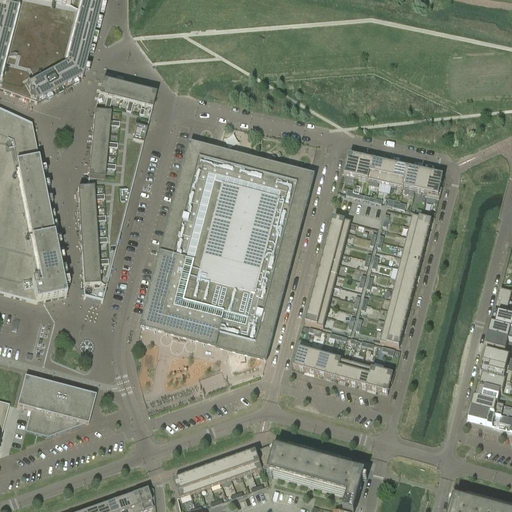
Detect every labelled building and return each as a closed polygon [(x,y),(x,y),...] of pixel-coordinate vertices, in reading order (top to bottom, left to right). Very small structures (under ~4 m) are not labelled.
[(0,0),(0,92),(22,100),(36,106),(73,85),(82,81),(99,15),(100,0),(0,0)] [(155,98),(135,93),(102,84),(93,116),(86,199),(76,199),(83,300),(102,304),(142,150),(151,114),(155,100),(155,98)] [(0,296),(35,305),(44,303),(66,299),(48,213),(48,209),(31,126),(0,112),(0,296)] [(158,266),(141,332),(266,365),(314,178),(310,177),(219,153),(189,146),(158,266)] [(356,180),(361,160),(348,157),(346,169),(344,168),(342,177),(356,180)] [(356,180),(368,183),(372,163),(361,160),(356,180)] [(384,165),(372,163),(368,183),(380,186),(384,165)] [(380,186),(378,194),(389,196),(391,188),(396,168),(384,165),(380,186)] [(403,191),(407,170),(396,168),(391,188),(403,191)] [(419,173),(407,170),(403,191),(415,193),(419,173)] [(431,176),(419,173),(415,193),(426,196),(431,176)] [(426,196),(425,199),(439,203),(442,190),(440,190),(443,178),(431,176),(426,196)] [(412,219),(410,230),(429,234),(432,223),(412,219)] [(330,231),(348,236),(351,225),(333,220),(330,231)] [(426,245),(429,234),(410,230),(407,240),(426,245)] [(327,242),(345,246),(348,236),(330,231),(327,242)] [(426,245),(407,240),(404,250),(423,255),(426,245)] [(327,242),(325,252),(342,257),(345,246),(327,242)] [(404,250),(402,261),(421,266),(423,255),(404,250)] [(322,263),(340,267),(342,257),(325,252),(322,263)] [(418,276),(421,266),(402,261),(399,271),(418,276)] [(340,267),(322,263),(319,273),(337,278),(340,267)] [(393,270),(390,280),(396,281),(396,282),(415,287),(418,276),(399,271),(399,272),(393,270)] [(319,273),(316,284),(334,288),(337,278),(319,273)] [(396,282),(394,292),(413,297),(415,287),(396,282)] [(316,284),(314,294),(332,299),(334,288),(316,284)] [(410,308),(413,297),(394,292),(391,303),(410,308)] [(500,292),(494,316),(506,319),(506,318),(511,320),(511,311),(510,311),(511,305),(509,304),(511,295),(500,292)] [(329,309),(332,299),(314,294),(311,304),(329,309)] [(388,313),(407,318),(410,308),(391,303),(388,313)] [(329,309),(311,304),(308,315),(326,319),(329,309)] [(388,313),(385,324),(405,329),(407,318),(388,313)] [(305,326),(323,330),(326,319),(308,315),(305,326)] [(506,319),(494,316),(491,327),(511,332),(511,320),(506,318),(506,319)] [(402,339),(405,329),(385,324),(383,334),(402,339)] [(511,344),(511,332),(491,327),(488,338),(511,344)] [(402,339),(383,334),(380,345),(399,350),(402,339)] [(511,344),(488,338),(485,350),(510,356),(511,347),(511,344)] [(309,354),(304,373),(314,376),(321,353),(310,350),(309,354)] [(293,370),(304,373),(309,354),(297,351),(295,359),(296,359),(293,370)] [(314,376),(325,379),(331,356),(321,353),(314,376)] [(511,361),(486,354),(483,366),(511,373),(511,361)] [(331,356),(325,379),(335,382),(340,363),(341,363),(342,359),(331,356)] [(335,382),(346,385),(351,366),(341,363),(340,363),(335,382)] [(361,369),(356,387),(367,390),(372,371),(372,372),(373,368),(362,365),(361,369)] [(372,371),(367,390),(377,393),(382,374),(384,367),(374,365),(373,368),(372,372),(372,371)] [(361,369),(351,366),(346,385),(356,387),(361,369)] [(511,373),(483,366),(480,377),(482,378),(506,383),(505,384),(510,385),(511,376),(511,373)] [(394,378),(382,374),(377,393),(388,396),(391,385),(392,386),(394,378)] [(482,378),(479,389),(500,394),(503,395),(505,384),(506,383),(482,378)] [(47,439),(83,427),(87,428),(95,398),(91,397),(70,391),(24,379),(16,409),(30,413),(25,433),(47,439)] [(476,400),(497,406),(500,394),(479,389),(476,400)] [(473,399),(471,410),(496,416),(496,417),(500,418),(501,418),(504,407),(497,406),(476,400),(473,399)] [(0,441),(9,407),(0,404),(0,441)] [(471,410),(468,422),(493,428),(496,417),(496,416),(471,410)] [(500,418),(499,424),(511,427),(509,432),(511,432),(511,420),(501,418),(500,418)] [(269,449),(256,454),(262,472),(261,472),(262,473),(348,497),(347,500),(343,511),(354,511),(365,475),(269,449)] [(261,472),(262,472),(256,454),(245,458),(252,475),(261,472)] [(252,475),(245,458),(235,461),(241,479),(252,475)] [(241,479),(235,461),(225,465),(231,482),(241,479)] [(231,482),(225,465),(215,468),(221,486),(231,482)] [(221,486),(215,468),(204,472),(211,490),(221,486)] [(211,490),(204,472),(194,476),(200,493),(211,490)] [(200,493),(194,476),(184,479),(190,497),(200,493)] [(190,497),(184,479),(174,483),(180,501),(190,497)] [(150,491),(135,496),(140,511),(151,511),(154,511),(153,493),(153,492),(152,492),(152,491),(151,491),(150,491)] [(140,511),(135,496),(125,500),(129,511),(140,511)] [(129,511),(125,500),(115,504),(117,511),(129,511)] [(497,511),(453,500),(450,511),(497,511)]
